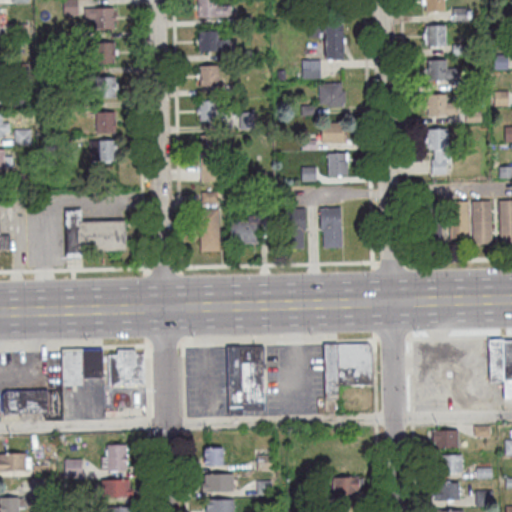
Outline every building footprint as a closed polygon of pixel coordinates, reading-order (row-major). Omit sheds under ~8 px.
[(63,0),(77,0),(77,15),(63,16),(63,0)] [(197,17),(197,0),(216,0),(216,5),(230,5),(230,16),(197,17)] [(444,0),(444,12),(425,12),(425,0),(444,0)] [(95,29),(95,19),(84,19),(84,9),(113,8),(113,28),(95,29)] [(452,9),(466,9),(466,22),(452,22),(452,9)] [(237,15),(251,15),(251,25),(237,25),(237,15)] [(307,32),(307,24),(324,24),(324,23),(342,22),(343,57),(325,58),(324,31),(319,32),(319,37),(308,37),(307,32)] [(11,24),(28,24),(29,38),(11,39),(11,24)] [(425,26),(445,25),(445,45),(426,46),(425,26)] [(218,40),(229,39),(229,50),(199,51),(198,31),(217,30),(218,40)] [(60,33),(76,33),(76,44),(60,45),(60,33)] [(95,43),(114,42),(114,62),(95,63),(95,43)] [(452,45),(467,45),(467,55),(452,56),(452,45)] [(251,49),(251,61),(240,61),(240,49),(251,49)] [(492,56),(507,56),(507,70),(493,70),(492,56)] [(301,60),(320,60),(320,78),(301,78),(301,60)] [(427,81),(427,60),(444,60),(444,69),(459,69),(459,80),(427,81)] [(14,64),(28,64),(29,74),(14,74),(14,64)] [(199,65),(218,65),(218,85),(200,86),(199,65)] [(68,67),(82,67),(83,78),(68,78),(68,67)] [(96,77),(115,77),(115,96),(96,97),(96,77)] [(462,79),(478,78),(479,90),(463,91),(462,79)] [(326,104),(319,104),(318,84),(341,82),(341,90),(345,90),(345,103),(342,103),(342,106),(326,107),(326,104)] [(493,92),(507,92),(507,107),(493,107),(493,92)] [(427,109),(424,109),(424,102),(427,102),(426,95),(445,94),(446,103),(457,103),(457,115),(427,116),(427,109)] [(13,95),(29,95),(29,108),(13,109),(13,95)] [(199,108),(199,100),(217,100),(217,109),(226,109),(226,121),(200,122),(199,114),(196,114),(196,108),(199,108)] [(69,113),(69,101),(85,101),(85,112),(69,113)] [(301,116),(300,105),(316,104),(317,115),(301,116)] [(115,132),(96,132),(96,112),(114,112),(115,132)] [(239,112),(254,112),(255,128),(239,129),(239,112)] [(465,113),(480,112),(481,123),(465,123),(465,113)] [(2,123),(9,123),(9,132),(2,132),(2,140),(0,140),(0,114),(2,114),(2,123)] [(321,142),(321,122),(346,122),(346,143),(321,142)] [(503,127),(511,126),(511,142),(504,142),(503,127)] [(450,149),(450,160),(445,161),(445,174),(431,175),(431,160),(433,160),(433,150),(428,150),(428,129),(446,129),(447,149),(450,149)] [(14,130),(30,130),(31,144),(14,145),(14,130)] [(200,135),(217,134),(218,154),(201,155),(200,135)] [(301,150),(301,139),(315,140),(315,150),(301,150)] [(89,141),(115,140),(115,160),(89,161),(89,141)] [(43,152),(43,142),(57,142),(57,151),(43,152)] [(0,148),(0,171),(8,172),(8,148),(0,148)] [(328,153),(347,152),(347,175),(328,175),(328,153)] [(201,156),(218,156),(219,182),(201,182),(201,156)] [(301,167),(315,166),(316,181),(301,181),(301,167)] [(498,167),(511,166),(511,177),(498,178),(498,167)] [(255,172),(266,172),(266,182),(256,182),(255,172)] [(12,174),(26,174),(26,185),(12,185),(12,174)] [(200,192),(217,192),(217,203),(201,204),(200,192)] [(490,199),(471,200),(471,243),(491,242),(490,199)] [(498,201),(511,200),(511,243),(499,243),(498,201)] [(421,203),(440,202),(441,244),(423,245),(421,203)] [(469,244),(450,244),(448,202),(468,202),(469,244)] [(340,207),(342,247),(323,248),(322,231),(319,231),(319,208),(340,207)] [(284,209),(305,208),(305,231),(303,231),(303,248),(285,249),(284,209)] [(64,209),(80,209),(81,221),(124,219),(125,249),(82,250),(82,257),(65,257),(64,209)] [(199,226),(199,209),(218,209),(219,251),(200,251),(200,235),(197,236),(197,226),(199,226)] [(274,210),(274,224),(260,225),(260,211),(274,210)] [(230,244),(230,223),(257,223),(258,243),(230,244)] [(0,235),(9,235),(10,249),(0,249),(0,235)] [(503,382),(501,340),(511,339),(511,399),(503,399),(503,382)] [(503,382),(489,382),(488,340),(501,340),(503,382)] [(335,344),(367,343),(371,346),(372,385),(337,386),(335,344)] [(337,386),(337,399),(326,399),(324,344),(335,344),(337,386)] [(242,412),(242,416),(228,416),(228,414),(226,346),(264,345),(266,411),(242,412)] [(82,349),(102,348),(103,378),(83,379),(82,349)] [(134,354),(143,354),(144,386),(108,386),(108,355),(116,355),(116,349),(134,349),(134,354)] [(60,350),(81,350),(82,385),(61,385),(60,350)] [(47,413),(1,414),(1,397),(1,395),(2,393),(4,391),(6,390),(47,390),(47,413)] [(473,427),(489,426),(490,437),(473,437),(473,427)] [(432,430),(458,430),(458,448),(435,448),(434,444),(431,444),(432,430)] [(125,445),(126,470),(107,471),(106,445),(125,445)] [(204,448),(222,447),(222,465),(204,465),(204,448)] [(24,457),(30,457),(30,468),(25,468),(25,470),(0,470),(0,454),(24,454),(24,457)] [(434,455),(461,455),(462,472),(438,472),(438,466),(434,466),(434,455)] [(256,456),(270,456),(271,470),(257,470),(256,456)] [(64,460),(81,460),(81,478),(64,478),(64,460)] [(33,465),(48,465),(48,475),(33,476),(33,465)] [(476,468),(491,468),(492,479),(476,479),(476,468)] [(204,474),(232,474),(233,491),(201,492),(201,483),(204,483),(204,474)] [(332,477),(358,477),(358,491),(355,491),(355,495),(332,495),(332,491),(328,491),(328,482),(333,482),(332,477)] [(31,478),(50,478),(51,501),(31,501),(31,478)] [(129,488),(132,488),(132,496),(101,497),(101,480),(129,479),(129,488)] [(256,481),(271,481),(271,496),(256,496),(256,481)] [(430,482),(459,483),(459,501),(433,501),(434,494),(431,495),(430,482)] [(292,490),(310,489),(311,500),(292,500),(292,490)] [(475,491),(492,491),(492,507),(475,507),(475,491)] [(0,511),(0,497),(17,497),(17,511),(0,511)] [(205,511),(205,500),(233,500),(233,511),(205,511)] [(324,511),(324,503),(358,502),(358,511),(324,511)]
